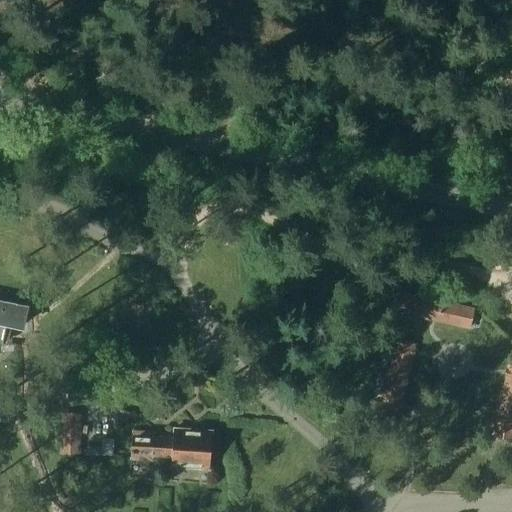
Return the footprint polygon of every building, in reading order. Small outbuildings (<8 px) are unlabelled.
[(398,292),(393,316),(469,333),(474,309),(398,292)] [(0,301),(0,348),(2,349),(6,331),(25,335),(31,308),(0,301)] [(401,414),(416,346),(394,341),(380,408),(401,414)] [(511,441),(511,366),(508,366),(491,436),(511,441)] [(209,473),(213,432),(174,429),(173,437),(155,436),(156,432),(134,431),(131,461),(152,462),(152,459),(168,461),(168,470),(209,473)]
